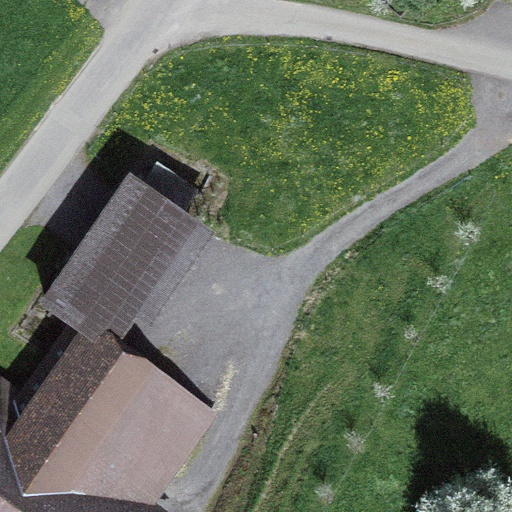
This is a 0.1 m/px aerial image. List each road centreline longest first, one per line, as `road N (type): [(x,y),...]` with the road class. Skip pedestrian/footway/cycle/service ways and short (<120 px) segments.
road 1 (track): [(511,121),(356,224),(296,281),(188,511)]
road 2 (unclassified): [(0,217),(170,0)]
